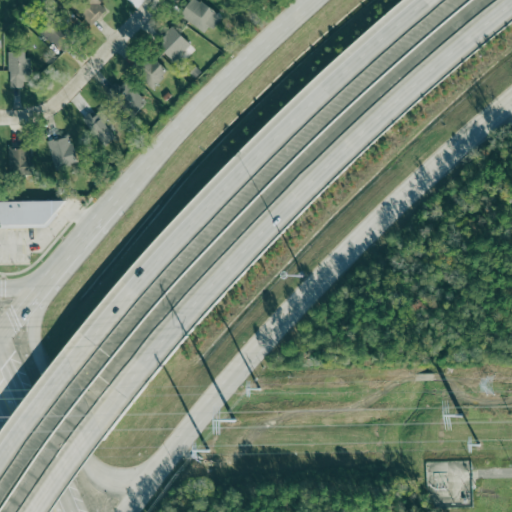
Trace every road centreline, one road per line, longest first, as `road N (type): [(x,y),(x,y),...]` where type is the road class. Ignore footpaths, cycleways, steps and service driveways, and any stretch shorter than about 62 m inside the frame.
road 1 (motorway): [(114,391),(293,193),(511,0)]
road 2 (secondary): [(127,511),(290,313),(500,111)]
road 3 (motorway): [(425,0),(81,344)]
road 4 (secondary): [(312,0),(111,205)]
road 5 (secondary): [(29,297),(32,336),(93,473),(112,484),(147,484)]
road 6 (residential): [(0,118),(60,97),(149,0)]
road 7 (motorway): [(30,511),(114,391)]
road 8 (motorway): [(81,344),(0,465)]
road 9 (secondary): [(111,205),(29,297)]
road 10 (secondary): [(0,398),(47,511)]
